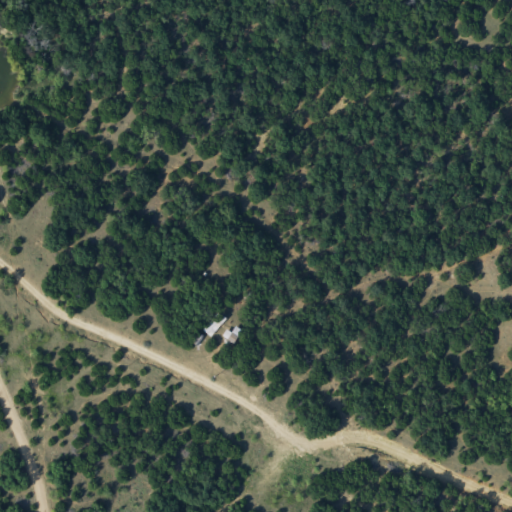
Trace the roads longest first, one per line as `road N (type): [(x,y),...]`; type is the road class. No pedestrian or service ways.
road 1 (residential): [(506,511),(401,478),(72,299),(0,307)]
road 2 (residential): [(0,372),(47,511)]
